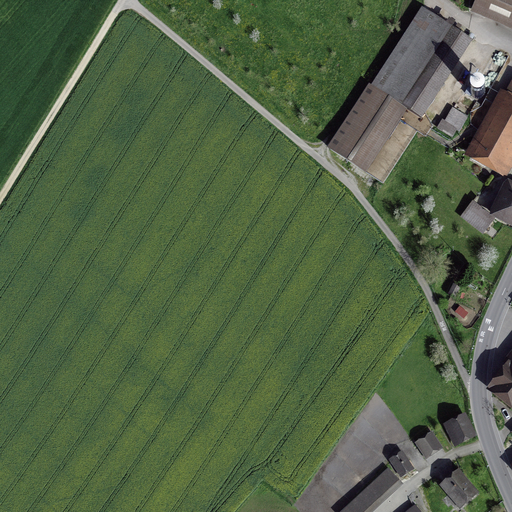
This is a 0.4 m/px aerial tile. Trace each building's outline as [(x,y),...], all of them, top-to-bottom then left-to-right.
[(511,0),(477,0),(474,8),(511,24),(511,0)] [(424,9),(373,87),(371,86),(330,149),(365,171),(405,108),(421,119),(472,41),(424,9)] [(511,149),(511,88),(473,159),(499,173),(511,149)] [(452,136),(456,129),(459,131),(467,117),(454,109),(446,123),(443,121),(439,128),(452,136)] [(492,214),(511,223),(511,188),(507,186),(492,214)] [(471,204),(461,217),(483,233),(492,221),(471,204)] [(434,251),(440,258),(449,251),(443,244),(434,251)] [(455,282),(453,287),(458,290),(461,285),(455,282)] [(511,367),(495,389),(511,402),(511,367)] [(462,419),(452,424),(459,439),(470,434),(462,419)] [(418,444),(426,456),(440,447),(431,435),(418,444)] [(393,461),(402,475),(411,469),(401,455),(393,461)] [(372,511),(402,484),(388,470),(342,511),(372,511)] [(458,506),(474,492),(456,472),(441,486),(458,506)]
